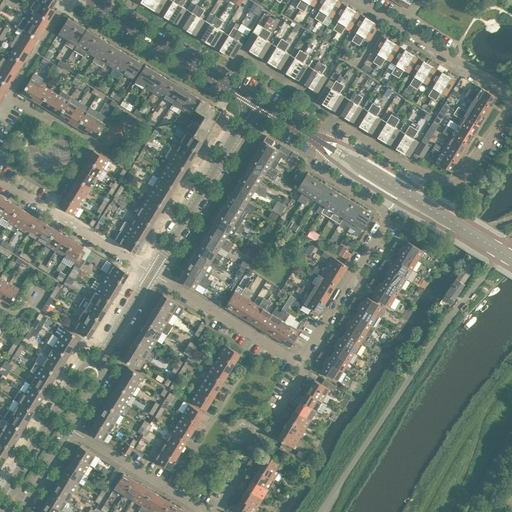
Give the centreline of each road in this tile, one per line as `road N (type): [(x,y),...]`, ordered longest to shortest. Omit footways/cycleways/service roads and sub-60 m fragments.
road 1 (residential): [(511,105),(453,181),(420,173),(345,129),(330,139),(317,170),(386,221),(299,362)]
road 2 (unclassified): [(319,511),(495,261)]
road 3 (tertiary): [(152,273),(256,102)]
road 4 (tertiary): [(256,102),(98,0)]
road 5 (tertiary): [(105,348),(81,366),(0,499)]
road 6 (residential): [(358,0),(511,99)]
road 7 (residential): [(152,273),(0,179)]
road 8 (residential): [(299,362),(152,273)]
road 9 (residential): [(70,430),(201,511)]
road 10 (track): [(450,511),(492,407),(511,381)]
road 11 (track): [(492,407),(425,511)]
